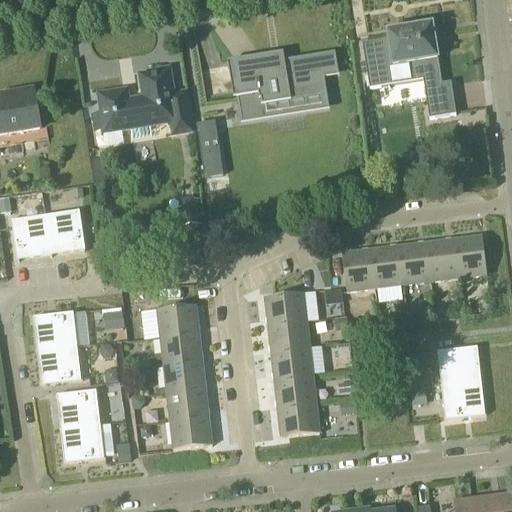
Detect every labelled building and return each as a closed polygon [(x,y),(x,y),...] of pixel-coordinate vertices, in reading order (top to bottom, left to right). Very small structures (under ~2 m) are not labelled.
[(438,77),(436,62),(438,61),(432,27),(387,34),(393,70),(422,66),(425,78),(422,79),(425,96),(432,95),(452,92),(449,75),(438,77)] [(270,57),(230,64),(231,66),(240,119),(265,115),(263,107),(321,97),(317,75),(337,72),(334,55),(271,65),(270,57)] [(94,134),(102,132),(103,134),(103,138),(123,135),(131,134),(132,141),(151,138),(150,131),(169,128),(171,139),(193,136),(187,93),(173,95),(173,93),(170,74),(141,78),(145,102),(127,105),(125,94),(100,98),(102,114),(99,114),(91,116),(94,134)] [(0,137),(40,131),(34,93),(11,96),(12,101),(0,103),(0,137)] [(215,124),(196,126),(204,181),(223,178),(215,124)] [(180,229),(204,225),(200,203),(176,207),(180,229)] [(85,255),(79,212),(77,212),(78,215),(46,220),(46,217),(45,217),(51,260),(52,259),(51,256),(83,252),(84,255),(85,255)] [(51,260),(45,217),(44,217),(45,220),(13,225),(13,222),(12,222),(18,264),(19,264),(19,261),(50,257),(51,260)] [(458,282),(485,279),(487,278),(482,239),(454,243),(458,282)] [(426,246),(431,285),(452,283),(458,282),(454,243),(426,246)] [(403,289),(431,285),(426,246),(398,250),(403,289)] [(375,292),(403,289),(398,250),(370,253),(375,292)] [(347,296),(375,292),(370,253),(342,256),(347,296)] [(330,293),(325,294),(326,306),(342,305),(341,296),(341,292),(332,293),(330,293)] [(268,329),(307,325),(304,296),(265,301),(268,329)] [(160,342),(199,337),(196,309),(157,313),(160,342)] [(121,314),(103,317),(105,333),(123,330),(121,314)] [(76,349),(72,318),(75,317),(75,316),(32,321),(32,322),(35,322),(39,353),(36,354),(79,350),(79,349),(76,349)] [(396,332),(395,319),(380,321),(381,334),(396,332)] [(271,357),(310,353),(307,325),(268,329),(271,357)] [(163,369),(203,365),(199,337),(160,342),(163,369)] [(79,382),(76,350),(79,350),(36,354),(36,355),(39,355),(43,386),(40,387),(40,388),(83,383),(82,382),(79,382)] [(479,384),(476,352),(479,352),(479,350),(436,355),(436,357),(439,356),(443,388),(440,388),(440,389),(482,384),(482,383),(479,384)] [(274,385),(313,380),(310,353),(271,357),(274,385)] [(167,397),(206,393),(203,365),(163,369),(167,397)] [(116,372),(104,373),(106,385),(118,384),(116,372)] [(277,413),(316,408),(313,380),(274,385),(277,413)] [(483,417),(480,385),(483,385),(482,384),(440,389),(440,390),(443,389),(447,421),(444,421),(444,423),(486,418),(486,416),(483,417)] [(170,425),(209,420),(206,393),(167,397),(170,425)] [(99,427),(95,396),(98,395),(98,394),(55,399),(56,400),(59,400),(62,431),(59,432),(102,428),(102,427),(99,427)] [(144,398),(132,400),(133,412),(140,412),(145,406),(144,398)] [(354,404),(340,406),(341,419),(355,417),(354,404)] [(281,441),(289,440),(320,437),(316,408),(277,413),(281,441)] [(173,453),(203,450),(212,449),(209,420),(170,425),(173,453)] [(102,460),(99,428),(102,428),(59,432),(59,433),(62,432),(66,464),(63,465),(63,466),(106,461),(105,460),(102,460)] [(129,447),(117,448),(118,465),(118,466),(130,465),(130,460),(129,447)] [(511,511),(511,496),(455,504),(456,511),(511,511)]
